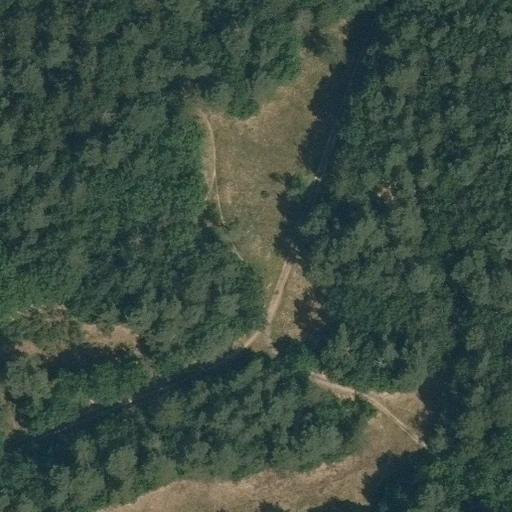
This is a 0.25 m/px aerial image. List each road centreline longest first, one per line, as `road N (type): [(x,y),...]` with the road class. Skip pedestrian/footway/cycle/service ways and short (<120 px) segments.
road 1 (track): [(253,341),(276,302),(383,0)]
road 2 (track): [(511,499),(387,410),(275,361),(253,341)]
